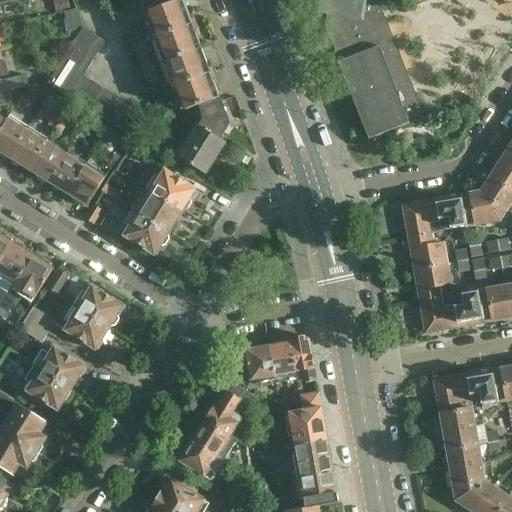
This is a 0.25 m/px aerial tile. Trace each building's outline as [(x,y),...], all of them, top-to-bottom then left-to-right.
[(66,0),(52,0),(55,14),(70,11),(66,0)] [(192,25),(187,13),(182,0),(181,0),(149,12),(159,37),(192,25)] [(319,0),(317,11),(328,13),(327,16),(324,26),(339,63),(337,64),(338,65),(339,65),(368,139),(367,139),(368,141),(409,124),(414,121),(411,113),(420,110),(409,82),(410,82),(376,0),(319,0)] [(80,31),(82,28),(77,14),(64,18),(67,34),(80,31)] [(201,49),(192,25),(159,37),(168,62),(201,49)] [(88,111),(100,91),(79,77),(102,41),(82,28),(80,31),(70,47),(47,85),(88,111)] [(127,44),(138,40),(134,30),(125,40),(127,44)] [(70,47),(80,31),(67,34),(70,47)] [(210,74),(201,49),(168,62),(177,86),(210,74)] [(139,63),(149,59),(147,54),(137,57),(139,63)] [(149,59),(139,63),(142,71),(152,67),(149,59)] [(0,77),(9,75),(6,62),(0,63),(0,77)] [(152,67),(142,71),(145,79),(155,75),(152,67)] [(219,99),(210,74),(177,86),(186,111),(198,107),(219,99)] [(155,75),(145,79),(147,84),(157,81),(155,75)] [(25,76),(2,81),(5,92),(8,91),(27,88),(25,76)] [(88,111),(99,118),(113,96),(102,88),(100,91),(88,111)] [(0,132),(10,117),(9,117),(6,122),(0,118),(0,107),(11,105),(8,91),(5,92),(0,92),(0,132)] [(161,92),(151,95),(162,102),(164,101),(161,92)] [(99,118),(110,125),(123,105),(124,103),(113,96),(99,118)] [(22,97),(16,107),(23,111),(29,101),(22,97)] [(198,107),(200,110),(203,119),(199,126),(198,127),(219,140),(220,139),(228,126),(228,125),(228,123),(228,122),(219,99),(198,107)] [(134,111),(123,105),(110,125),(121,132),(134,111)] [(414,121),(409,124),(410,128),(425,122),(420,109),(420,110),(411,113),(414,121)] [(134,111),(121,132),(134,139),(146,119),(134,111)] [(29,129),(10,117),(0,132),(0,155),(5,159),(9,157),(11,158),(29,129)] [(52,117),(46,127),(53,132),(59,121),(52,117)] [(89,119),(84,128),(102,139),(108,130),(89,119)] [(60,136),(67,126),(59,121),(53,132),(60,136)] [(225,143),(220,139),(219,140),(198,127),(199,126),(197,125),(178,158),(204,175),(225,143)] [(29,129),(11,158),(12,158),(13,163),(18,167),(22,165),(29,170),(47,140),(29,129)] [(121,151),(127,142),(108,130),(102,139),(121,151)] [(47,140),(29,170),(38,175),(38,179),(44,183),(48,181),(50,182),(68,153),(47,140)] [(152,152),(133,141),(126,152),(145,163),(152,152)] [(511,169),(511,148),(501,163),(511,169)] [(86,165),(68,153),(50,182),(51,184),(52,188),(58,192),(62,190),(68,194),(86,165)] [(511,192),(511,169),(501,163),(491,178),(511,192)] [(86,165),(68,194),(75,198),(76,203),(82,207),(86,205),(88,206),(105,177),(86,165)] [(146,190),(181,212),(182,210),(183,210),(187,209),(190,204),(189,200),(188,199),(195,190),(165,171),(160,178),(155,175),(146,190)] [(507,211),(511,202),(511,192),(491,178),(481,193),(507,211)] [(133,212),(167,233),(169,231),(170,232),(173,231),(177,225),(176,221),(181,212),(146,190),(145,190),(150,193),(146,200),(142,197),(133,212)] [(481,193),(470,196),(475,226),(499,222),(507,211),(481,193)] [(475,226),(470,196),(452,199),(458,229),(475,226)] [(435,202),(440,232),(458,229),(452,199),(435,202)] [(435,202),(414,206),(404,208),(407,227),(405,231),(406,235),(409,237),(409,240),(429,237),(426,224),(438,222),(440,232),(435,202)] [(92,206),(84,219),(93,225),(102,212),(92,206)] [(167,233),(133,212),(123,226),(128,229),(123,236),(154,255),(160,246),(161,246),(164,245),(168,240),(167,235),(166,235),(167,233)] [(0,266),(13,245),(12,244),(12,240),(6,237),(1,237),(0,236),(0,266)] [(478,236),(467,237),(468,248),(479,246),(478,236)] [(416,269),(445,264),(442,245),(431,247),(429,237),(409,240),(410,250),(413,256),(414,256),(416,269)] [(511,242),(507,243),(507,240),(496,241),(498,252),(511,249),(511,242)] [(485,243),(487,254),(498,252),(496,241),(485,243)] [(13,287),(32,257),(24,252),(24,248),(19,245),(15,246),(13,245),(0,266),(0,276),(7,281),(6,282),(13,287)] [(470,258),(481,257),(479,246),(468,248),(470,258)] [(465,250),(454,252),(455,263),(466,261),(465,250)] [(32,257),(13,287),(34,301),(53,270),(51,269),(51,264),(45,261),(41,262),(32,257)] [(511,268),(510,257),(499,259),(501,269),(511,268)] [(488,260),(490,271),(501,269),(499,259),(488,260)] [(482,260),(471,262),(473,273),(484,271),(482,260)] [(457,274),(468,272),(466,261),(455,263),(457,274)] [(420,300),(439,297),(437,287),(449,285),(445,264),(416,269),(419,284),(418,284),(418,291),(420,300)] [(47,289),(58,297),(70,278),(58,271),(47,289)] [(475,284),(486,282),(484,271),(473,273),(475,284)] [(83,291),(73,307),(108,329),(110,326),(111,327),(114,326),(118,320),(117,317),(116,316),(122,306),(92,287),(87,294),(83,291)] [(506,288),(488,291),(492,322),(511,318),(506,288)] [(492,322),(488,291),(470,294),(475,325),(492,322)] [(464,307),(455,309),(458,328),(475,325),(470,294),(462,295),(464,307)] [(462,295),(453,297),(455,307),(455,309),(464,307),(462,295)] [(0,308),(7,313),(15,300),(7,296),(0,307),(0,308)] [(420,303),(419,307),(420,311),(423,314),(426,333),(458,328),(455,309),(455,307),(442,310),(439,297),(420,300),(420,303)] [(73,307),(64,321),(69,324),(64,331),(95,350),(101,340),(102,341),(105,340),(109,335),(108,330),(107,330),(108,329),(73,307)] [(56,322),(34,308),(26,320),(48,334),(56,322)] [(20,330),(42,344),(48,334),(26,320),(20,330)] [(289,340),(295,373),(305,371),(307,383),(316,382),(310,353),(308,340),(303,337),(289,340)] [(274,378),(295,373),(289,340),(281,341),(282,346),(268,348),(274,378)] [(33,367),(71,390),(72,388),(76,387),(80,381),(79,377),(85,367),(64,353),(50,343),(44,353),(35,367),(34,366),(33,367)] [(268,348),(254,350),(242,352),(244,360),(234,362),(237,373),(250,371),(252,382),(274,378),(268,348)] [(71,390),(33,367),(24,381),(31,386),(27,393),(57,412),(63,401),(67,401),(71,395),(70,391),(71,390)] [(505,401),(511,400),(511,369),(500,371),(505,401)] [(500,371),(465,377),(468,397),(478,395),(480,406),(505,401),(500,371)] [(0,386),(5,389),(10,381),(0,374),(0,386)] [(465,377),(445,381),(433,383),(437,402),(435,405),(436,411),(439,413),(439,414),(459,411),(457,399),(468,397),(465,377)] [(204,422),(235,442),(236,441),(230,437),(241,420),(236,416),(241,409),(238,404),(239,403),(256,411),(253,397),(234,386),(229,394),(227,393),(225,396),(221,396),(204,422)] [(1,432),(34,454),(44,439),(37,435),(44,424),(17,406),(16,408),(11,405),(13,401),(0,392),(0,414),(9,420),(1,432)] [(301,408),(320,405),(318,394),(299,398),(301,408)] [(268,415),(264,395),(253,397),(256,411),(257,417),(268,415)] [(326,442),(321,409),(288,415),(294,448),(326,442)] [(439,414),(443,433),(473,427),(469,409),(459,411),(439,414)] [(223,462),(235,442),(204,422),(192,442),(223,462)] [(476,446),(473,427),(443,433),(446,451),(476,446)] [(248,430),(241,441),(247,445),(254,434),(248,430)] [(34,454),(1,432),(0,433),(0,467),(12,475),(19,464),(25,468),(34,454)] [(496,432),(485,434),(487,445),(498,443),(496,432)] [(223,462),(192,442),(179,462),(210,482),(223,462)] [(332,473),(327,442),(326,442),(294,448),(299,479),(332,473)] [(489,455),(500,453),(498,443),(487,445),(489,455)] [(446,451),(449,470),(479,464),(476,446),(446,451)] [(238,464),(235,468),(252,479),(250,465),(238,464)] [(483,483),(479,464),(449,470),(453,490),(483,483)] [(338,505),(338,503),(332,473),(299,479),(305,510),(317,507),(317,509),(338,505)] [(163,492),(157,502),(172,511),(197,511),(204,501),(195,496),(198,490),(183,481),(179,486),(170,481),(169,482),(166,483),(161,489),(163,492)] [(476,511),(492,489),(483,483),(453,490),(455,503),(469,511),(476,511)] [(220,489),(217,495),(227,501),(230,495),(220,489)] [(499,511),(507,500),(492,489),(476,511),(499,511)] [(511,511),(511,502),(507,500),(499,511),(511,511)] [(172,511),(157,502),(152,510),(149,511),(147,511),(172,511)]
